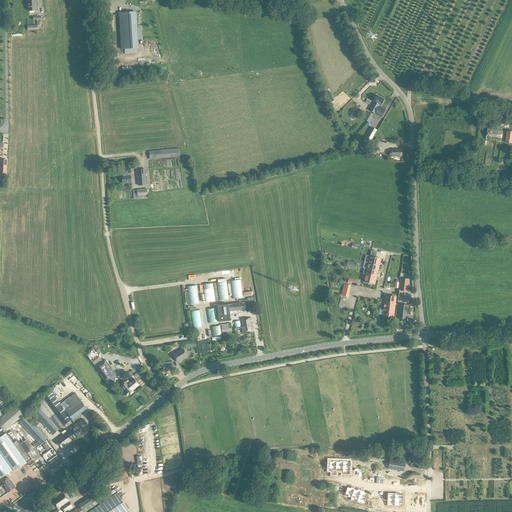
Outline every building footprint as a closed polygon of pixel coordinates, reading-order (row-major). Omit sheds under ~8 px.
[(37,11),(36,3),(36,0),(28,0),(29,11),(37,11)] [(119,13),(121,49),(138,48),(135,12),(119,13)] [(375,114),(379,106),(380,105),(381,106),(384,99),(376,95),(373,101),(374,102),(369,111),(375,114)] [(379,106),(375,114),(378,115),(377,117),(380,118),(381,117),(385,109),(379,106)] [(370,122),(374,114),(369,111),(364,119),(370,122)] [(481,117),(481,122),(500,125),(500,127),(508,128),(508,123),(502,122),(502,120),(481,117)] [(488,129),(486,139),(491,140),(491,139),(501,141),(502,131),(488,129)] [(375,134),(369,131),(365,138),(371,141),(375,134)] [(382,143),(375,141),(372,152),(379,154),(382,143)] [(179,149),(149,151),(150,159),(180,157),(179,149)] [(132,183),(130,168),(123,169),(124,177),(122,177),(123,184),(132,183)] [(146,170),(137,170),(139,186),(147,185),(146,170)] [(254,192),(292,184),(290,174),(252,182),(254,192)] [(133,191),(134,200),(148,198),(148,196),(147,189),(137,190),(133,191)] [(371,251),(368,262),(377,264),(379,258),(375,257),(377,252),(371,251)] [(377,264),(368,262),(367,269),(376,271),(377,264)] [(376,271),(367,269),(364,268),(363,274),(375,277),(376,271)] [(375,277),(363,274),(365,275),(363,283),(368,284),(368,282),(373,283),(375,277)] [(230,281),(233,299),(243,298),(241,280),(230,281)] [(217,283),(219,301),(229,300),(227,282),(217,283)] [(213,283),(203,285),(205,303),(216,301),(213,283)] [(197,285),(187,287),(189,305),(199,303),(197,285)] [(385,296),(383,317),(394,318),(396,297),(385,296)] [(247,299),(239,300),(239,303),(240,303),(245,302),(246,308),(255,307),(254,301),(253,297),(247,298),(247,299)] [(239,303),(229,304),(230,311),(246,309),(245,308),(246,308),(245,302),(240,303),(239,303)] [(229,304),(217,306),(219,321),(231,320),(230,311),(229,304)] [(399,305),(397,318),(407,319),(409,306),(399,305)] [(217,308),(207,309),(209,323),(219,322),(217,308)] [(190,312),(192,329),(202,328),(200,311),(190,312)] [(252,318),(241,320),(243,332),(254,331),(252,318)] [(222,332),(221,326),(213,327),(211,328),(212,336),(222,335),(222,332)] [(184,349),(174,355),(178,363),(182,361),(182,360),(188,357),(184,349)] [(97,366),(106,380),(115,374),(105,361),(97,366)] [(172,362),(163,363),(163,370),(173,369),(172,362)] [(136,378),(143,372),(141,369),(134,375),(136,378)] [(125,393),(125,394),(125,395),(126,396),(127,396),(129,396),(129,395),(134,392),(132,389),(134,388),(135,389),(139,385),(134,380),(130,383),(128,380),(126,382),(125,382),(121,385),(124,388),(124,389),(126,392),(125,393)] [(64,410),(60,404),(51,392),(36,404),(38,407),(32,413),(53,435),(59,430),(72,420),(66,413),(68,412),(65,409),(64,410)] [(65,409),(80,399),(76,393),(61,404),(65,409)] [(0,427),(5,432),(24,414),(16,405),(0,420),(0,427)] [(36,427),(37,426),(40,423),(32,414),(28,418),(33,424),(36,427)] [(92,414),(88,417),(96,426),(100,423),(92,414)] [(48,438),(37,426),(36,427),(33,424),(28,418),(26,416),(25,417),(24,418),(23,419),(21,421),(20,422),(41,445),(47,439),(48,438)] [(82,433),(82,434),(83,435),(90,429),(83,419),(76,425),(76,426),(77,426),(80,431),(82,433)] [(71,429),(74,434),(77,438),(82,434),(82,433),(80,431),(77,426),(76,426),(76,425),(71,429)] [(74,434),(71,429),(55,442),(58,446),(64,442),(74,434)] [(0,479),(0,480),(0,479),(0,472),(10,466),(12,469),(11,470),(12,471),(13,470),(14,472),(15,472),(14,471),(26,463),(27,463),(26,462),(31,458),(28,453),(33,449),(26,440),(22,442),(21,444),(18,440),(13,444),(9,438),(6,434),(6,435),(0,439),(0,479)] [(74,445),(72,448),(69,446),(64,451),(70,456),(72,454),(70,453),(76,447),(74,445)] [(404,449),(404,452),(410,453),(409,460),(419,462),(420,454),(413,453),(414,447),(411,447),(409,447),(408,447),(405,446),(404,449)] [(389,465),(388,469),(404,472),(405,463),(395,461),(390,460),(389,463),(389,465)] [(364,471),(364,478),(367,478),(367,480),(374,480),(374,479),(374,472),(364,471)] [(107,484),(123,480),(121,472),(105,476),(107,484)] [(93,473),(83,480),(68,490),(74,498),(77,496),(78,498),(84,493),(84,494),(100,483),(93,473)] [(2,485),(3,487),(8,493),(16,488),(9,478),(1,483),(2,485)] [(347,486),(345,495),(348,496),(347,500),(351,501),(352,497),(354,488),(355,487),(351,486),(351,487),(347,486)] [(60,488),(52,494),(54,497),(57,495),(58,496),(63,492),(60,488)] [(354,488),(352,497),(358,499),(361,489),(358,488),(357,489),(354,488)] [(361,489),(358,499),(365,501),(368,492),(364,491),(365,491),(361,489)] [(97,494),(90,499),(95,507),(102,502),(108,498),(105,495),(103,496),(101,492),(97,494)] [(63,493),(52,501),(58,509),(61,508),(63,511),(66,511),(72,508),(68,502),(69,502),(63,493)] [(130,511),(117,493),(89,511),(130,511)] [(88,511),(95,507),(90,499),(89,498),(78,505),(79,507),(83,511),(88,511)]
